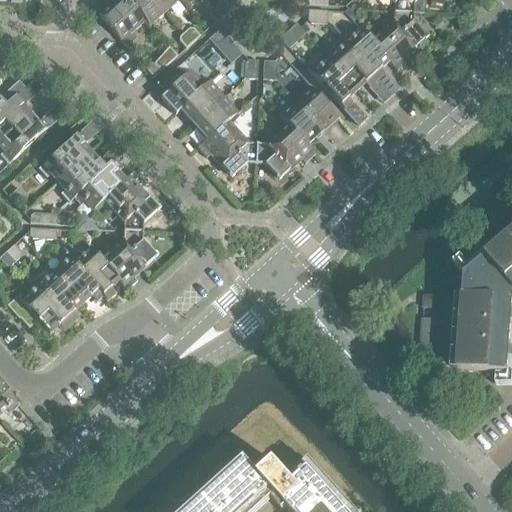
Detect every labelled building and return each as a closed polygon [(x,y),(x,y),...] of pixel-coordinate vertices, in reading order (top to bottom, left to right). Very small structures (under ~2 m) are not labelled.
[(126,0),(109,0),(103,6),(107,11),(99,17),(126,48),(136,39),(131,34),(145,22),(145,21),(126,0)] [(153,0),(126,0),(145,21),(145,22),(150,27),(166,13),(153,0)] [(153,0),(166,13),(180,0),(153,0)] [(319,0),(320,7),(330,8),(330,0),(319,0)] [(391,0),(396,5),(396,14),(414,15),(414,7),(422,0),(391,0)] [(220,3),(215,7),(224,17),(231,11),(224,3),(220,3)] [(224,17),(215,7),(210,12),(210,15),(217,23),(224,17)] [(313,26),(318,26),(319,13),(311,12),(310,22),(313,26)] [(319,13),(318,26),(329,27),(329,14),(319,13)] [(396,24),(374,44),(392,63),(399,72),(409,62),(406,59),(428,39),(414,23),(414,15),(396,14),(396,24)] [(190,30),(185,34),(194,44),(200,38),(193,30),(190,30)] [(216,46),(219,46),(227,39),(221,32),(211,41),(216,46)] [(350,36),(343,43),(379,83),(386,77),(382,72),(392,63),(374,44),(363,32),(354,40),(350,36)] [(194,44),(185,34),(179,40),(179,43),(186,51),(194,44)] [(282,41),(290,51),(296,46),(296,43),(289,35),(282,41)] [(337,54),(329,61),(358,93),(366,86),(370,91),(379,83),(343,43),(334,51),(337,54)] [(358,93),(329,61),(322,68),(318,64),(309,72),(346,113),(355,105),(351,100),(358,93)] [(247,64),(246,73),(259,74),(260,63),(250,62),(247,64)] [(266,63),(265,75),(278,75),(279,68),(276,64),(266,63)] [(146,69),(155,79),(161,73),(154,65),(150,65),(146,69)] [(176,116),(180,113),(180,112),(205,89),(191,73),(186,78),(179,70),(159,88),(165,96),(161,99),(176,116)] [(259,74),(246,73),(245,80),(258,81),(259,74)] [(278,75),(265,75),(264,82),(277,83),(278,75)] [(180,112),(180,113),(193,127),(224,98),(211,83),(205,89),(180,112)] [(310,90),(295,104),(322,134),(337,121),(310,90)] [(0,142),(29,116),(22,108),(26,103),(20,96),(10,105),(0,113),(0,142)] [(0,113),(10,105),(4,98),(0,102),(0,113)] [(193,127),(206,142),(207,142),(229,122),(229,123),(239,114),(224,98),(193,127)] [(279,118),(287,128),(288,127),(306,148),(307,147),(322,134),(295,104),(279,118)] [(29,116),(0,142),(0,146),(6,153),(1,157),(9,166),(50,130),(42,121),(37,125),(29,116)] [(246,165),(255,166),(257,145),(249,144),(229,123),(229,122),(207,142),(206,142),(199,149),(208,159),(212,156),(232,178),(246,165)] [(257,145),(255,166),(265,166),(278,182),(301,162),(304,166),(315,157),(307,147),(306,148),(288,127),(287,128),(267,145),(257,145)] [(50,177),(58,185),(91,156),(83,147),(87,143),(80,136),(39,173),(46,180),(50,177)] [(69,205),(74,201),(110,168),(104,161),(99,165),(91,156),(58,185),(65,194),(61,197),(69,205)] [(93,214),(104,203),(124,185),(124,184),(117,176),(122,171),(115,164),(110,168),(74,201),(80,208),(84,204),(93,214)] [(124,225),(123,234),(143,235),(143,226),(159,212),(138,189),(142,186),(133,176),(124,184),(124,185),(104,203),(124,225)] [(8,201),(14,208),(23,201),(23,198),(18,192),(8,201)] [(29,227),(42,228),(42,218),(33,218),(30,220),(29,227)] [(42,218),(42,228),(56,229),(57,222),(55,219),(42,218)] [(86,218),(75,227),(78,231),(99,233),(86,218)] [(32,243),(42,244),(42,234),(29,233),(29,240),(32,243)] [(42,234),(42,244),(53,244),(56,241),(56,234),(42,234)] [(100,264),(119,285),(127,294),(136,285),(132,280),(156,259),(142,244),(143,235),(123,234),(123,243),(100,264)] [(511,238),(465,278),(458,373),(509,377),(511,340),(511,238)] [(12,250),(5,256),(14,266),(19,261),(19,258),(12,250)] [(71,264),(102,299),(108,305),(115,299),(110,293),(119,285),(100,264),(90,253),(82,261),(79,257),(71,264)] [(14,266),(5,256),(0,260),(0,264),(5,270),(9,270),(14,266)] [(61,270),(53,278),(82,310),(91,301),(95,306),(102,299),(71,264),(66,259),(58,266),(61,270)] [(41,281),(34,288),(70,328),(78,321),(74,317),(82,310),(53,278),(44,285),(41,281)] [(70,328),(34,288),(26,295),(29,298),(21,306),(18,302),(9,310),(29,333),(37,325),(49,339),(58,331),(62,335),(70,328)] [(423,310),(433,311),(434,298),(424,298),(423,310)] [(423,321),(422,334),(431,334),(432,322),(423,321)] [(431,334),(422,334),(421,346),(430,347),(431,334)] [(419,371),(428,371),(429,359),(420,358),(419,371)] [(0,415),(5,411),(8,415),(17,407),(0,388),(0,415)] [(291,511),(347,511),(311,471),(295,485),(277,465),(263,478),(248,461),(190,511),(253,511),(275,493),(291,511)]
